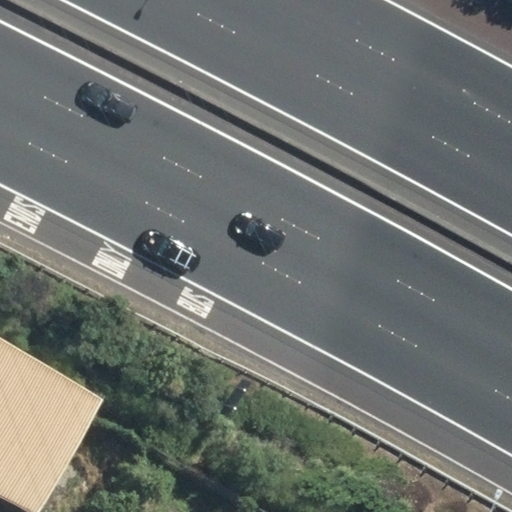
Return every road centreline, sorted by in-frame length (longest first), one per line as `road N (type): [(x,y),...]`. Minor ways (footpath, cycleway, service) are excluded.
road 1 (motorway): [(511,347),(0,78)]
road 2 (motorway): [(170,0),(511,178)]
